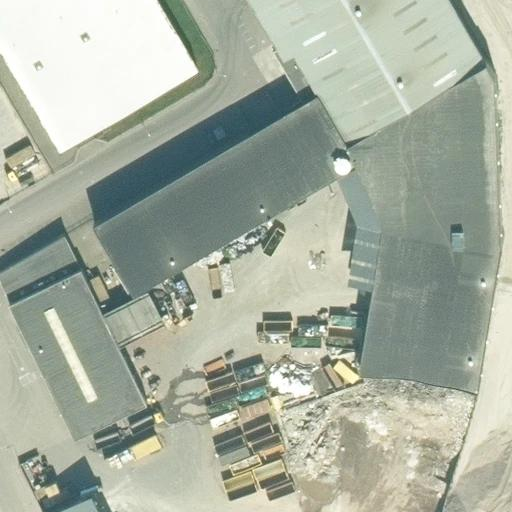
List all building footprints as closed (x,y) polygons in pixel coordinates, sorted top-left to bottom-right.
[(0,0),(0,54),(55,148),(195,66),(156,0),(0,0)] [(252,0),(285,55),(279,58),(303,99),(318,90),(347,140),(348,140),(486,59),(451,0),(252,0)] [(486,59),(348,140),(358,158),(383,222),(360,368),(478,386),(502,242),(495,73),(486,59)] [(135,289),(290,198),(250,129),(94,221),(135,289)] [(369,210),(353,222),(358,229),(374,218),(369,210)] [(0,269),(0,282),(75,436),(147,401),(65,233),(64,232),(0,269)] [(114,303),(104,308),(113,325),(123,319),(114,303)] [(165,310),(156,316),(164,329),(173,324),(165,310)]
